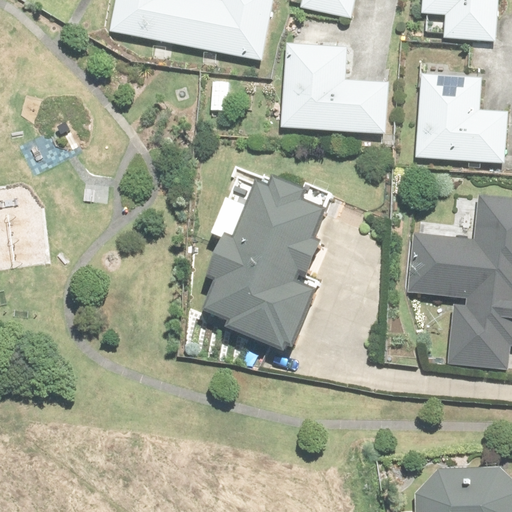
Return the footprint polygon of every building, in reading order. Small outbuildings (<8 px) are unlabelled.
[(226,0),(226,4),(205,0),(118,0),(109,35),(156,48),(157,44),(215,57),(214,58),(263,68),(277,0),(226,0)] [(306,0),(304,8),(355,25),(363,0),(306,0)] [(394,0),(393,41),(418,42),(416,60),(471,64),(473,45),(476,45),(477,0),(394,0)] [(361,106),(323,105),(326,74),(259,71),(252,154),(293,155),(360,157),(361,106)] [(387,183),(429,184),(429,186),(479,188),(481,134),(453,132),(453,95),(388,94),(387,183)] [(359,202),(259,164),(197,324),(297,362),(359,202)] [(511,223),(447,216),(442,261),(377,257),(371,329),(415,332),(412,382),(482,387),(485,341),(511,343),(511,223)] [(511,511),(511,480),(486,479),(486,477),(418,478),(418,511),(511,511)]
